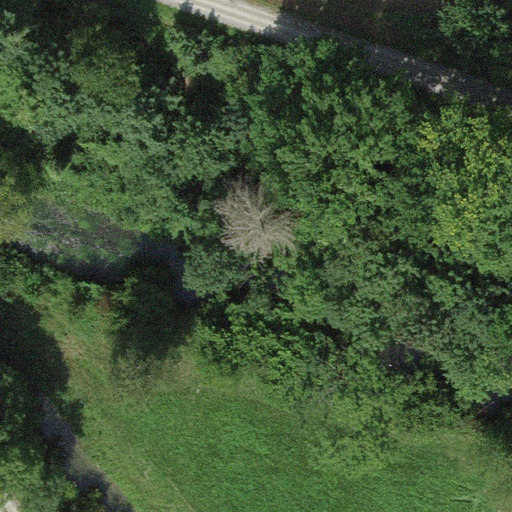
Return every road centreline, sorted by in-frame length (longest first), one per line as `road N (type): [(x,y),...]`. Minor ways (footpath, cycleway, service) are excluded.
road 1 (track): [(177,0),(511,111)]
road 2 (track): [(359,425),(511,475)]
